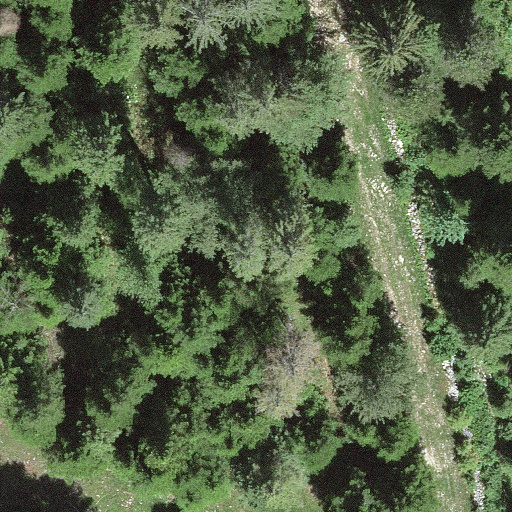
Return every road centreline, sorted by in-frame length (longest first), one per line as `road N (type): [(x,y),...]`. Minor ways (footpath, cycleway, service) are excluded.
road 1 (track): [(456,511),(339,0)]
road 2 (track): [(456,511),(339,0)]
